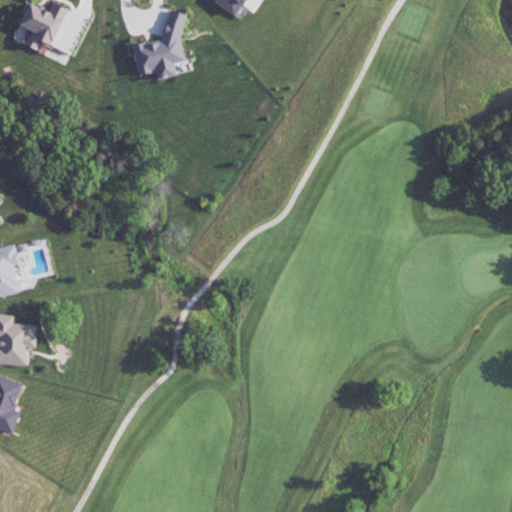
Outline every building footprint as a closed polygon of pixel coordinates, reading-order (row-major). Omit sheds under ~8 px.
[(240,19),(247,8),(243,5),(246,0),(208,0),(209,0),(240,19)] [(50,46),(68,9),(52,2),(48,11),(29,2),(19,25),(31,31),(25,45),(35,50),(39,41),(50,46)] [(186,14),(168,10),(160,39),(132,45),(138,75),(150,73),(157,77),(175,73),(174,63),(185,61),(180,38),(186,14)] [(0,296),(18,293),(16,282),(23,281),(15,244),(0,247),(0,296)] [(0,364),(25,365),(26,348),(35,349),(36,324),(13,324),(13,315),(0,314),(0,364)] [(22,383),(0,376),(0,429),(13,434),(19,412),(14,411),(22,383)]
